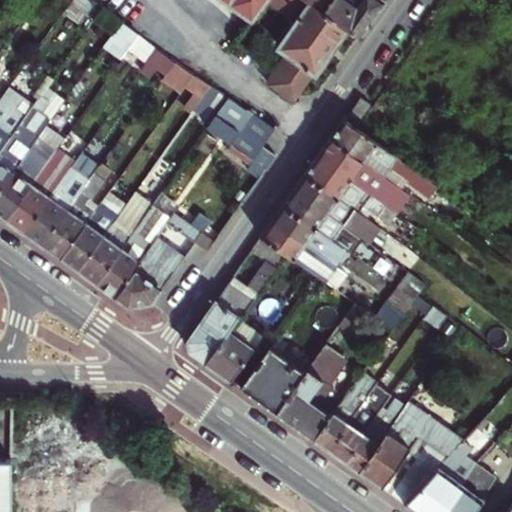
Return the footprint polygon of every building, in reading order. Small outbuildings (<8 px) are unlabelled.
[(70,0),(93,16),(101,6),(92,0),(70,0)] [(222,0),(251,21),(266,0),(222,0)] [(290,52),(269,82),(295,101),(325,60),(350,26),(312,0),(276,0),(298,16),(279,44),(290,52)] [(312,0),(350,26),(360,34),(384,0),(312,0)] [(118,55),(125,46),(136,31),(119,19),(101,43),(118,55)] [(146,56),(155,44),(136,31),(125,46),(144,59),(146,56)] [(165,70),(174,58),(155,44),(146,56),(165,70)] [(178,88),(183,82),(191,70),(174,58),(165,70),(161,76),(178,88)] [(191,87),(180,103),(190,110),(210,83),(191,70),(183,82),(191,87)] [(39,92),(0,145),(0,182),(38,131),(65,93),(47,81),(39,92)] [(0,93),(0,145),(39,92),(26,83),(18,94),(6,85),(0,93)] [(228,96),(206,127),(266,166),(275,153),(263,144),(274,129),(228,96)] [(369,106),(358,98),(345,117),(355,125),(369,106)] [(355,125),(345,117),(337,127),(331,136),(402,187),(408,180),(424,192),(432,181),(355,125)] [(38,131),(0,182),(0,214),(2,216),(55,144),(38,131)] [(402,187),(331,136),(325,145),(318,154),(398,211),(411,193),(402,187)] [(123,141),(114,152),(126,160),(134,149),(123,141)] [(55,144),(2,216),(11,223),(20,229),(75,155),(56,142),(55,144)] [(75,155),(20,229),(31,237),(39,242),(93,168),(99,160),(81,147),(75,155)] [(398,211),(318,154),(312,163),(306,171),(359,210),(365,204),(394,225),(402,214),(398,211)] [(93,168),(39,242),(49,250),(57,255),(94,204),(87,199),(104,176),(93,168)] [(359,210),(306,171),(299,180),(295,187),(361,235),(366,239),(378,224),(359,210)] [(124,201),(75,268),(85,274),(94,281),(153,201),(134,187),(124,201)] [(361,235),(295,187),(288,196),(283,203),(349,251),(361,235)] [(94,204),(57,255),(65,261),(75,268),(124,201),(106,188),(94,204)] [(153,201),(94,281),(104,289),(113,295),(154,237),(165,222),(206,249),(213,239),(173,211),(177,205),(159,192),(153,201)] [(349,251),(283,203),(278,211),(272,218),(338,266),(349,251)] [(338,266),(272,218),(266,227),(261,234),(333,286),(344,270),(338,266)] [(154,237),(113,295),(122,301),(128,305),(150,304),(183,258),(154,237)] [(247,285),(232,274),(186,337),(188,344),(189,351),(202,361),(226,328),(235,317),(241,315),(276,268),(266,260),(247,285)] [(395,285),(412,298),(424,282),(407,270),(395,285)] [(384,300),(402,312),(412,298),(395,285),(384,300)] [(384,300),(373,315),(391,328),(402,312),(384,300)] [(368,311),(354,302),(339,322),(353,332),(368,311)] [(446,316),(432,305),(422,319),(436,329),(446,316)] [(226,328),(202,361),(213,368),(222,374),(245,342),(226,328)] [(245,342),(222,374),(226,378),(250,345),(245,342)] [(269,346),(239,386),(250,394),(258,400),(287,359),(269,346)] [(304,371),(275,412),(294,425),(311,437),(328,414),(314,405),(344,363),(322,347),(304,371)] [(287,359),(258,400),(275,412),(304,371),(287,359)] [(328,414),(311,437),(320,443),(327,449),(380,376),(364,365),(328,414)] [(380,376),(327,449),(334,454),(342,459),(385,400),(394,387),(380,376)] [(385,400),(342,459),(349,464),(357,469),(408,397),(398,390),(389,403),(385,400)] [(408,397),(357,469),(381,487),(402,501),(462,439),(465,436),(408,397)] [(481,435),(471,446),(482,455),(492,445),(481,435)] [(462,439),(402,501),(416,511),(442,511),(461,486),(459,484),(474,464),(463,457),(471,447),(462,439)] [(0,511),(12,511),(13,457),(0,457),(0,511)] [(461,486),(442,511),(472,511),(481,500),(478,498),(493,478),(474,464),(459,484),(461,486)] [(511,511),(511,497),(501,511),(511,511)]
